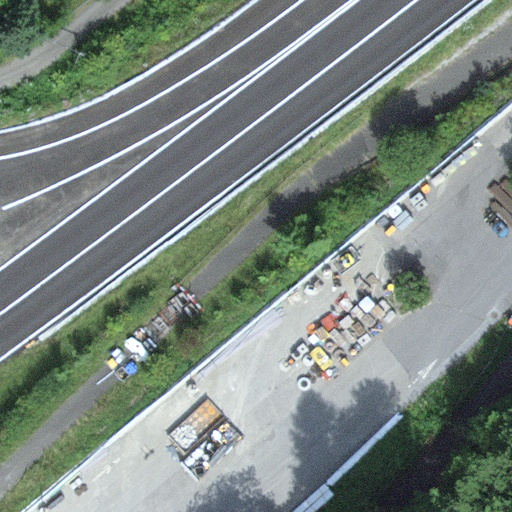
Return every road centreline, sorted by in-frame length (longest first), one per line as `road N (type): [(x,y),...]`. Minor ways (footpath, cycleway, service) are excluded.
road 1 (trunk): [(409,0),(0,311)]
road 2 (trunk): [(357,0),(137,124),(0,184)]
road 3 (unclassified): [(384,511),(511,366)]
